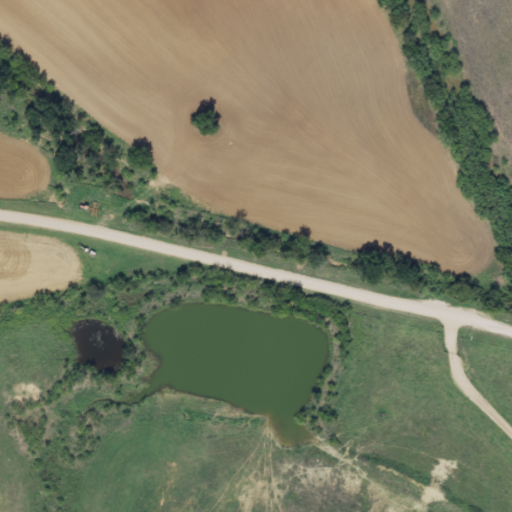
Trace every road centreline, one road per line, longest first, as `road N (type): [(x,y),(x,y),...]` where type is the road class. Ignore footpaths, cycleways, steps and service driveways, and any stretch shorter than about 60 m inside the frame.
road 1 (residential): [(281,275),(0,214)]
road 2 (residential): [(511,364),(281,275)]
